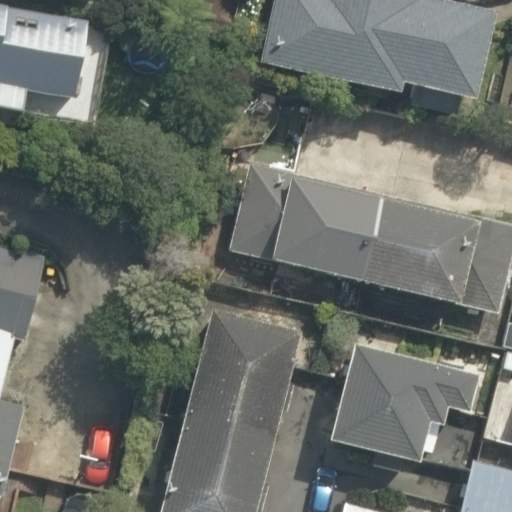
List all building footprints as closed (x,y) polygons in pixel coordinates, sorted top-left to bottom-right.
[(263,0),(248,66),(379,96),(382,81),(449,96),(470,3),(455,0),(263,0)] [(0,112),(9,114),(13,90),(56,97),(52,121),(89,127),(106,24),(0,6),(0,112)] [(498,224),(260,165),(238,255),(475,314),(498,224)] [(37,251),(0,244),(0,332),(22,336),(37,251)] [(238,511),(280,317),(189,298),(143,511),(238,511)] [(437,424),(451,371),(336,341),(312,430),(403,454),(412,417),(437,424)] [(0,511),(0,491),(23,409),(0,402),(0,511)] [(511,511),(511,457),(505,456),(459,443),(439,511),(392,511),(332,495),(327,511),(511,511)]
